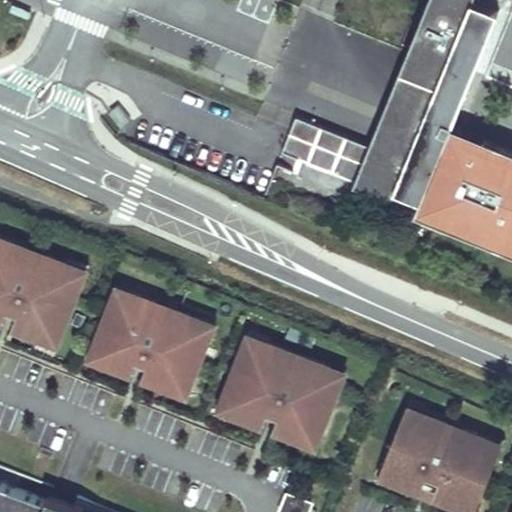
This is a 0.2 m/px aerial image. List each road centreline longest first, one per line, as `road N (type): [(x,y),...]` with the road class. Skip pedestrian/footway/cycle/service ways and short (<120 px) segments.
road 1 (tertiary): [(405,318),(223,215),(0,115)]
road 2 (tertiary): [(0,143),(246,259),(405,318)]
road 3 (residential): [(255,511),(231,478),(0,385)]
